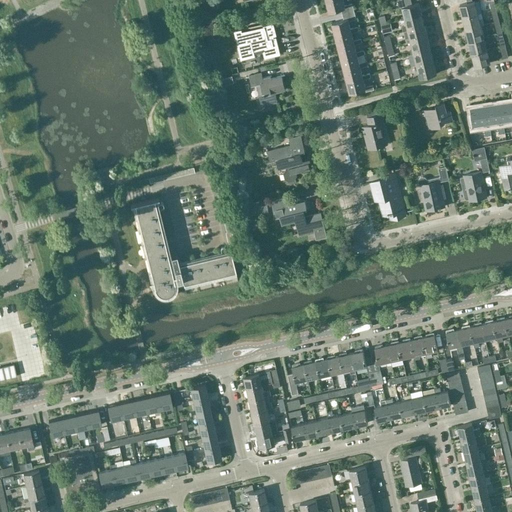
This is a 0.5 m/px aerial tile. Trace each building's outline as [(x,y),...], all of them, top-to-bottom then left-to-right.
[(341,8),(342,14),(354,11),(352,3),(345,5),(343,0),(325,0),(329,11),(341,8)] [(410,0),(399,0),(397,1),(399,9),(403,8),(402,6),(412,3),(410,0)] [(459,4),(462,16),(478,13),(475,0),(472,1),(467,2),(459,4)] [(402,6),(403,8),(405,18),(421,14),(418,2),(412,3),(402,6)] [(491,10),(494,22),(499,20),(496,8),(491,10)] [(332,22),(335,34),(358,28),(358,26),(350,28),(348,21),(356,18),(354,11),(342,14),(344,19),(332,22)] [(462,16),(465,28),(481,25),(478,13),(462,16)] [(403,31),(404,31),(424,25),(421,14),(405,18),(407,24),(401,25),(403,31)] [(499,20),(494,22),(497,33),(502,32),(499,20)] [(273,22),(266,24),(266,25),(241,31),(240,28),(233,30),(237,44),(239,44),(242,58),(254,55),(253,50),(262,48),(265,57),(280,53),(273,22)] [(410,36),(411,41),(427,37),(424,25),(404,31),(405,37),(410,36)] [(468,40),(483,37),(481,25),(465,28),(466,33),(465,34),(464,35),(466,39),(467,40),(468,40)] [(338,45),(361,40),(361,38),(353,40),(352,33),(359,30),(358,28),(335,34),(338,45)] [(505,45),(502,32),(497,33),(500,46),(505,45)] [(411,41),(414,53),(430,48),(427,37),(411,41)] [(486,49),(483,37),(468,40),(471,52),(486,49)] [(362,42),(361,40),(338,45),(341,57),(364,51),(364,50),(356,51),(354,44),(362,42)] [(505,45),(500,46),(499,46),(502,59),(508,58),(505,45)] [(430,48),(414,53),(417,64),(433,60),(430,48)] [(489,61),(486,49),(471,52),(474,65),(489,61)] [(343,69),(367,63),(367,62),(359,63),(357,56),(365,53),(364,51),(341,57),(343,69)] [(436,72),(433,60),(417,64),(420,76),(436,72)] [(368,65),(367,63),(343,69),(346,81),(370,75),(370,73),(362,75),(360,67),(368,65)] [(258,94),(260,105),(277,101),(274,91),(285,89),(281,75),(271,77),(270,74),(262,76),(261,72),(248,75),(251,85),(256,84),(258,94)] [(371,76),(370,75),(346,81),(349,92),(365,88),(366,91),(374,89),(373,85),(365,87),(363,79),(371,76)] [(402,111),(421,106),(419,100),(400,105),(402,111)] [(440,122),(452,119),(450,110),(446,111),(444,101),(436,103),(436,105),(423,109),(429,128),(441,125),(440,122)] [(511,104),(511,101),(497,103),(502,133),(505,132),(503,121),(511,120),(511,119),(511,104)] [(497,103),(484,105),(488,135),(491,134),(489,124),(494,123),(497,122),(499,133),(502,133),(497,103)] [(485,135),(488,135),(484,105),(470,107),(473,126),(483,125),(485,135)] [(362,126),(365,135),(367,134),(371,147),(386,143),(381,122),(382,122),(380,114),(367,117),(369,125),(362,126)] [(290,144),(267,149),(269,159),(275,158),(278,167),(284,165),(285,168),(283,173),(284,178),(288,181),(294,179),(296,175),(296,173),(309,169),(308,162),(310,162),(307,150),(305,150),(301,135),(288,138),(290,144)] [(511,156),(506,158),(507,163),(498,165),(504,192),(511,189),(511,156)] [(482,171),(489,170),(486,158),(480,159),(482,171)] [(419,183),(419,184),(420,184),(426,211),(445,206),(444,198),(446,198),(443,184),(441,184),(440,181),(449,180),(446,166),(438,168),(440,176),(427,179),(425,177),(423,176),(421,177),(419,178),(418,181),(419,183)] [(463,175),(464,176),(460,177),(465,198),(467,199),(469,199),(469,200),(486,196),(485,194),(489,193),(486,181),(484,173),(482,172),(480,172),(480,170),(463,174),(463,175)] [(388,178),(375,182),(380,199),(381,198),(382,202),(381,203),(384,216),(397,212),(398,217),(408,215),(404,198),(402,198),(399,188),(401,188),(398,174),(387,176),(388,178)] [(306,208),(304,199),(287,204),(284,195),(270,198),(273,208),(278,207),(282,222),(295,219),(299,235),(314,231),(316,238),(326,235),(320,212),(306,215),(304,208),(306,208)] [(130,204),(130,205),(135,204),(153,280),(149,281),(150,287),(155,294),(164,299),(174,295),(179,286),(178,280),(182,279),(186,294),(187,294),(184,284),(235,272),(237,282),(238,282),(230,248),(229,248),(230,252),(180,265),(179,260),(178,260),(176,254),(168,256),(154,199),(158,198),(158,197),(130,204)] [(266,200),(250,204),(253,213),(268,209),(266,200)] [(228,243),(234,242),(231,230),(226,231),(225,232),(228,243)] [(493,321),(497,336),(498,342),(503,341),(502,335),(509,334),(505,319),(505,317),(497,318),(497,320),(493,321)] [(485,339),(497,336),(493,321),(493,319),(486,321),(486,323),(482,324),(485,339)] [(485,339),(482,324),(482,322),(474,324),(474,326),(470,327),(473,341),(475,347),(480,346),(479,340),(485,339)] [(463,328),(459,329),(462,344),(473,341),(470,327),(470,325),(463,326),(463,328)] [(465,358),(462,344),(459,329),(454,330),(454,328),(446,330),(450,347),(456,345),(459,359),(465,358)] [(231,334),(233,340),(242,338),(241,332),(231,334)] [(423,337),(426,352),(427,357),(433,356),(432,351),(438,349),(434,333),(426,334),(427,336),(423,337)] [(411,340),(414,354),(415,358),(420,357),(420,353),(426,352),(423,337),(422,335),(415,337),(415,339),(411,340)] [(404,341),(399,342),(402,357),(414,354),(411,340),(411,338),(403,339),(404,341)] [(402,357),(399,342),(399,341),(391,342),(391,344),(387,345),(390,360),(402,357)] [(379,362),(390,360),(387,345),(383,346),(383,344),(375,346),(379,362)] [(351,353),(355,368),(367,365),(363,348),(355,350),(355,352),(351,353)] [(355,371),(355,368),(351,353),(347,354),(347,352),(339,354),(340,356),(343,370),(349,369),(350,372),(355,371)] [(347,386),(343,370),(340,356),(335,356),(335,355),(327,356),(328,358),(331,373),(338,372),(341,387),(347,386)] [(316,359),(316,361),(319,376),(331,373),(328,358),(324,359),(323,357),(316,359)] [(452,357),(446,358),(448,371),(455,370),(452,357)] [(464,358),(466,367),(473,366),(471,357),(464,358)] [(448,371),(446,358),(439,360),(442,372),(448,371)] [(319,376),(316,361),(312,362),(312,360),(304,362),(304,363),(308,378),(319,376)] [(308,381),(308,378),(304,363),(300,364),(300,362),(292,364),(296,380),(296,381),(303,380),(303,382),(308,381)] [(14,363),(2,366),(5,379),(17,376),(14,363)] [(492,364),(495,377),(500,375),(498,363),(492,364)] [(477,366),(479,372),(491,369),(490,364),(477,366)] [(270,371),(271,376),(260,379),(259,372),(242,376),(244,384),(246,384),(247,388),(262,385),(272,382),(273,382),(279,381),(277,369),(270,371)] [(491,369),(479,372),(480,378),(493,375),(491,369)] [(374,372),(378,387),(384,386),(381,370),(374,372)] [(446,373),(448,379),(460,377),(459,370),(446,373)] [(372,389),(378,387),(374,372),(368,373),(370,383),(372,388),(372,389)] [(480,378),(481,384),(494,381),(493,375),(480,378)] [(460,377),(448,379),(449,385),(461,382),(460,377)] [(298,393),(296,381),(296,380),(289,382),(292,394),(298,393)] [(494,381),(481,384),(483,389),(495,387),(494,381)] [(463,388),(461,382),(449,385),(450,391),(463,388)] [(190,387),(193,400),(207,397),(204,384),(190,387)] [(248,396),(249,400),(268,396),(271,395),(269,390),(263,391),(262,385),(247,388),(245,388),(247,396),(248,396)] [(434,388),(435,393),(438,407),(451,404),(448,390),(441,392),(440,387),(434,388)] [(483,389),(484,395),(496,392),(495,387),(483,389)] [(463,388),(450,391),(451,396),(464,393),(463,388)] [(174,392),(176,404),(182,403),(183,402),(180,391),(174,392)] [(169,392),(156,394),(159,408),(172,406),(169,392)] [(372,392),(366,393),(367,395),(367,399),(369,406),(375,405),(372,392)] [(484,395),(485,401),(498,398),(496,392),(484,395)] [(416,393),(410,394),(414,412),(426,409),(423,396),(417,397),(416,393)] [(435,393),(423,396),(426,409),(438,407),(435,393)] [(451,396),(453,402),(465,399),(464,393),(451,396)] [(156,394),(144,397),(147,411),(159,408),(156,394)] [(414,412),(410,394),(404,396),(405,400),(399,401),(402,415),(414,412)] [(268,396),(249,400),(248,400),(249,408),(251,407),(252,412),(267,408),(272,407),(271,401),(269,402),(268,396)] [(144,397),(132,400),(135,414),(147,411),(144,397)] [(207,397),(193,400),(196,412),(209,409),(207,397)] [(289,408),(301,405),(299,398),(288,401),(289,408)] [(390,417),(402,415),(399,401),(393,402),(392,398),(386,399),(390,417)] [(498,398),(485,401),(486,406),(499,403),(498,398)] [(378,420),(390,417),(386,399),(380,401),(381,405),(375,406),(378,420)] [(465,399),(453,402),(454,408),(467,405),(465,399)] [(132,400),(120,402),(123,416),(135,414),(132,400)] [(110,419),(123,416),(120,402),(107,405),(110,419)] [(486,406),(488,412),(500,409),(499,403),(486,406)] [(468,411),(467,405),(454,408),(456,414),(468,411)] [(351,407),(352,412),(355,426),(368,423),(365,409),(357,411),(356,406),(351,407)] [(254,419),(255,423),(270,420),(275,419),(273,413),(268,415),(267,408),(252,412),(250,412),(252,419),(254,419)] [(98,409),(85,412),(88,426),(101,423),(98,409)] [(212,421),(209,409),(196,412),(199,424),(212,421)] [(500,409),(488,412),(489,418),(502,415),(500,409)] [(327,412),(328,417),(331,431),(343,428),(340,415),(333,416),(332,411),(327,412)] [(85,412),(73,415),(76,429),(88,426),(85,412)] [(352,412),(340,415),(343,428),(355,426),(352,412)] [(64,431),(76,429),(73,415),(61,418),(64,431)] [(328,417),(316,420),(319,434),(331,431),(328,417)] [(52,434),(64,431),(61,418),(48,420),(52,434)] [(270,420),(255,423),(253,424),(255,431),(256,431),(257,435),(272,432),(277,431),(275,425),(271,426),(270,420)] [(316,420),(304,423),(307,436),(319,434),(316,420)] [(199,424),(201,436),(215,433),(212,421),(199,424)] [(461,438),(475,435),(481,433),(479,427),(473,429),(472,422),(458,425),(461,438)] [(295,439),(307,436),(304,423),(292,426),(295,439)] [(101,427),(104,440),(110,439),(107,426),(101,427)] [(29,427),(17,430),(20,445),(32,442),(29,427)] [(277,431),(272,432),(257,435),(258,439),(257,439),(258,447),(275,444),(273,437),(284,435),(286,442),(292,440),(290,428),(283,429),(277,431)] [(17,430),(5,432),(9,448),(20,445),(17,430)] [(5,432),(0,433),(0,449),(9,448),(5,432)] [(215,433),(201,436),(204,449),(218,446),(215,433)] [(475,435),(461,438),(464,450),(478,447),(475,435)] [(406,449),(408,456),(427,452),(425,445),(406,449)] [(220,458),(218,446),(204,449),(207,461),(220,458)] [(479,453),(478,447),(464,450),(466,462),(480,459),(485,458),(484,452),(479,453)] [(184,452),(171,454),(175,468),(187,465),(184,452)] [(171,454),(159,457),(162,471),(175,468),(171,454)] [(406,485),(421,482),(415,456),(400,460),(406,485)] [(159,457),(147,460),(150,474),(162,471),(159,457)] [(138,476),(135,463),(134,459),(129,460),(130,464),(123,465),(126,479),(138,476)] [(480,459),(466,462),(469,474),(483,471),(480,459)] [(147,460),(135,463),(138,476),(150,474),(147,460)] [(110,464),(111,468),(114,482),(126,479),(123,465),(116,467),(115,463),(110,464)] [(330,464),(323,465),(326,477),(332,476),(330,464)] [(323,465),(317,466),(320,478),(326,477),(323,465)] [(314,480),(320,478),(317,466),(311,468),(314,480)] [(350,469),(353,481),(368,478),(365,466),(350,469)] [(8,468),(2,469),(3,475),(9,474),(13,473),(11,467),(8,468)] [(114,482),(111,468),(98,471),(101,485),(114,482)] [(308,481),(314,480),(311,468),(305,469),(308,481)] [(23,473),(25,485),(41,481),(38,469),(23,473)] [(305,469),(299,471),(302,483),(308,481),(305,469)] [(296,484),(302,483),(299,471),(293,472),(296,484)] [(485,477),(483,471),(469,474),(472,486),(491,482),(489,476),(485,477)] [(368,478),(353,481),(355,493),(371,489),(368,478)] [(25,485),(28,496),(44,493),(41,481),(25,485)] [(494,494),(491,482),(472,486),(475,499),(489,495),(494,494)] [(227,487),(221,488),(223,500),(230,499),(227,487)] [(221,488),(215,490),(217,502),(223,500),(221,488)] [(248,492),(251,504),(266,501),(264,488),(248,492)] [(416,492),(418,500),(410,502),(412,511),(428,511),(426,502),(437,499),(434,488),(416,492)] [(374,501),(371,489),(355,493),(358,504),(374,501)] [(215,490),(208,491),(212,503),(217,502),(215,490)] [(206,504),(212,503),(208,491),(202,492),(206,504)] [(200,506),(206,504),(202,492),(196,494),(200,506)] [(44,493),(28,496),(31,508),(47,505),(44,493)] [(193,507),(200,506),(196,494),(190,495),(193,507)] [(489,495),(475,499),(478,511),(491,507),(489,495)] [(300,503),(301,511),(315,511),(319,511),(316,499),(300,503)] [(268,511),(266,501),(251,504),(252,511),(268,511)] [(358,504),(359,511),(376,511),(374,501),(358,504)]
